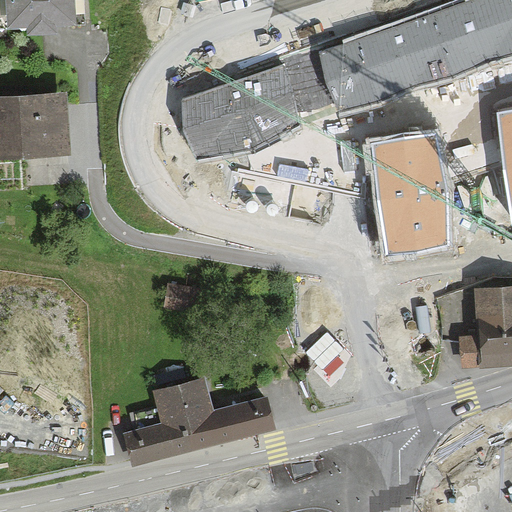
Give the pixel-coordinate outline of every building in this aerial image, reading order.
[(70,0),(10,0),(12,24),(29,23),(29,29),(55,28),(54,22),(71,21),(70,0)] [(511,0),(465,0),(318,53),(342,117),(511,56),(511,0)] [(285,64),(182,100),(183,132),(204,161),(252,150),(301,124),(293,87),(285,64)] [(63,97),(0,100),(0,154),(65,151),(63,97)] [(511,111),(499,114),(511,227),(511,111)] [(438,133),(370,143),(387,255),(448,246),(447,194),(438,133)] [(511,279),(475,281),(478,330),(459,331),(461,356),(511,353),(511,279)] [(204,286),(171,281),(167,307),(200,313),(204,286)] [(167,425),(129,435),(135,459),(270,425),(264,401),(208,415),(200,383),(159,393),(167,425)]
